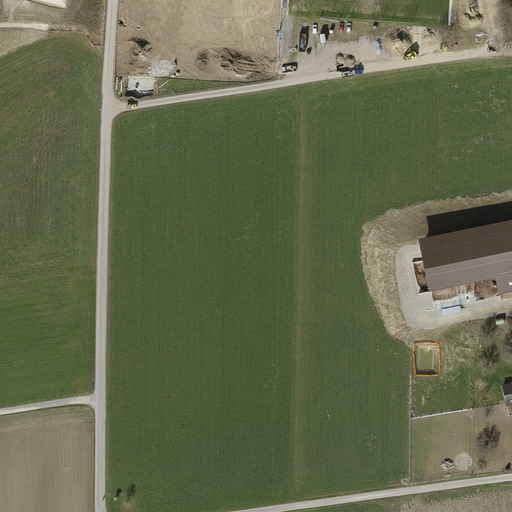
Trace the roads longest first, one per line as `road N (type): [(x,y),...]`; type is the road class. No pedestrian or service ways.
road 1 (unclassified): [(112,0),(100,511)]
road 2 (track): [(494,49),(107,109)]
road 3 (track): [(257,511),(511,478)]
